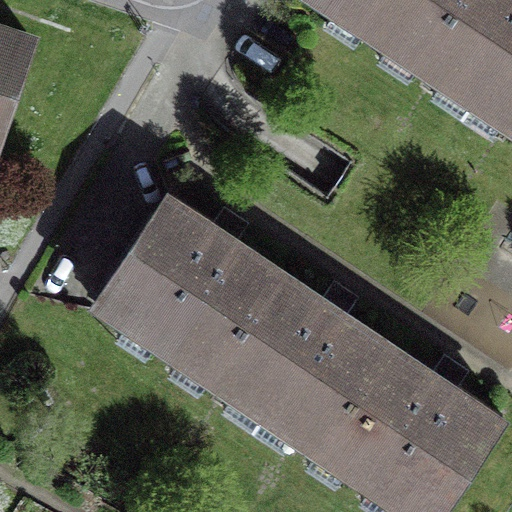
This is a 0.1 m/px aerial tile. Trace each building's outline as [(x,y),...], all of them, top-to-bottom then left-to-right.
[(457,0),(331,0),(419,58),(457,0)] [(511,0),(457,0),(419,58),(511,119),(511,0)] [(0,114),(29,32),(0,21),(0,114)] [(281,264),(168,188),(96,296),(209,371),(281,264)] [(391,337),(281,264),(209,371),(318,444),(391,337)] [(436,511),(503,412),(391,337),(318,444),(419,511),(436,511)]
